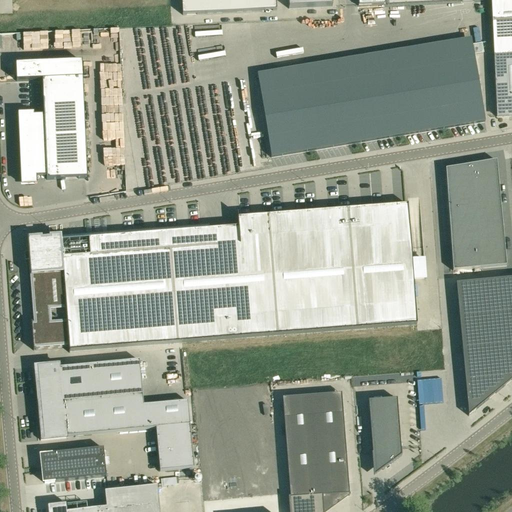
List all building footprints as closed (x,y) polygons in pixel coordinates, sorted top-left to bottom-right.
[(275,0),(181,0),(182,15),(276,11),(275,0)] [(332,7),(331,0),(287,0),(288,9),(332,7)] [(511,0),(490,0),(496,117),(511,116),(511,0)] [(485,123),(472,45),(258,81),(271,158),(485,123)] [(82,62),(15,65),(16,82),(42,81),(43,115),(34,116),(34,113),(18,114),(21,186),(37,185),(36,177),(46,177),(46,180),(87,178),(82,78),(82,62)] [(506,267),(496,161),(445,169),(452,272),(506,267)] [(417,325),(407,205),(238,218),(237,214),(238,227),(209,230),(61,241),(60,236),(50,237),(50,239),(42,240),(42,237),(27,238),(34,324),(32,324),(32,323),(31,323),(33,351),(34,351),(34,350),(68,347),(69,353),(70,353),(70,352),(417,325)] [(511,278),(456,284),(468,417),(511,380),(511,278)] [(59,365),(35,368),(36,378),(38,378),(40,393),(42,415),(38,416),(40,441),(65,438),(65,437),(155,429),(160,472),(194,469),(187,402),(144,406),(139,361),(59,369),(59,365)] [(401,449),(397,399),(368,401),(372,454),(371,454),(372,463),(373,477),(383,470),(401,456),(401,449)] [(343,414),(284,418),(290,499),(289,499),(290,511),(321,511),(321,497),(349,494),(349,496),(350,496),(350,493),(349,493),(343,414)] [(106,477),(103,449),(41,455),(44,484),(106,477)] [(66,504),(49,506),(50,511),(159,511),(157,486),(106,492),(108,508),(87,510),(69,511),(67,511),(66,506),(67,506),(66,504)]
